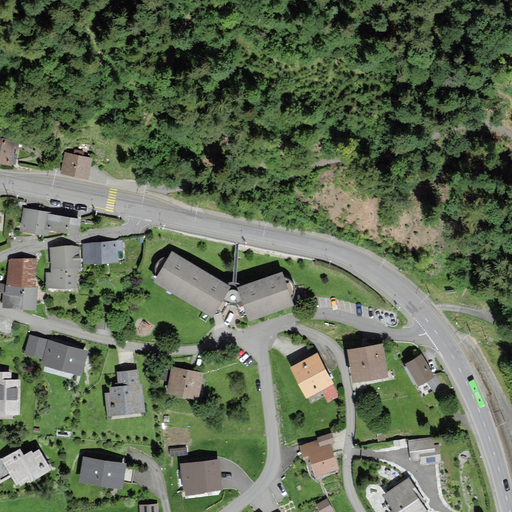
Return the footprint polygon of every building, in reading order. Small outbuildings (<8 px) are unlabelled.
[(0,139),(0,162),(11,165),(15,143),(0,139)] [(67,153),(62,173),(87,178),(92,159),(67,153)] [(79,234),(81,221),(53,217),(54,214),(26,210),(23,231),(49,235),(50,230),(79,234)] [(122,242),(84,244),(85,262),(117,261),(116,250),(122,249),(122,242)] [(78,248),(52,249),(53,273),(47,274),(47,287),(76,286),(75,271),(79,271),(78,248)] [(172,253),(156,280),(213,314),(229,287),(172,253)] [(36,262),(11,260),(9,285),(33,287),(36,262)] [(239,288),(250,319),(295,304),(284,273),(239,288)] [(37,287),(33,287),(9,285),(1,284),(0,291),(6,292),(5,306),(35,308),(37,287)] [(47,340),(31,336),(26,354),(42,358),(47,340)] [(88,351),(50,341),(44,364),(82,374),(88,351)] [(381,344),(349,350),(354,381),(387,376),(381,344)] [(318,354),(293,367),(309,397),(333,384),(318,354)] [(421,355),(406,364),(418,384),(433,376),(421,355)] [(205,374),(173,368),(169,395),(200,400),(205,374)] [(145,389),(141,389),(140,370),(118,371),(119,391),(108,391),(110,417),(147,414),(145,389)] [(11,380),(11,373),(0,372),(0,414),(20,415),(20,380),(11,380)] [(313,458),(318,475),(338,469),(331,444),(335,443),(332,435),(319,439),(320,441),(301,446),(305,460),(313,458)] [(409,443),(412,461),(435,458),(433,440),(409,443)] [(20,487),(52,469),(41,450),(34,454),(32,451),(25,455),(21,449),(4,459),(20,487)] [(85,458),(81,480),(120,487),(124,465),(85,458)] [(217,460),(182,464),(186,493),(221,488),(217,460)] [(409,479),(385,495),(395,511),(428,511),(414,491),(416,490),(409,479)] [(327,499),(317,505),(320,511),(328,511),(332,510),(327,499)] [(140,511),(159,511),(159,501),(140,502),(140,511)]
